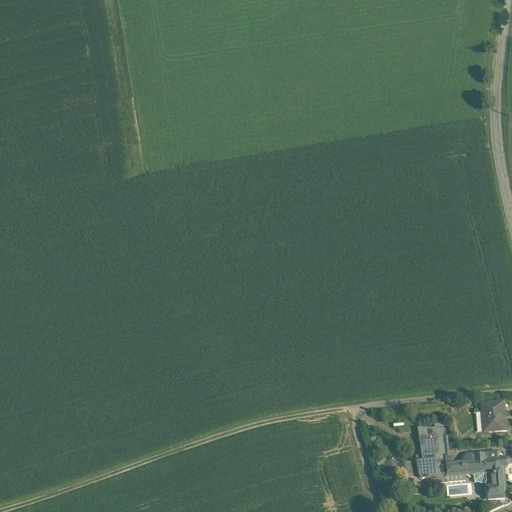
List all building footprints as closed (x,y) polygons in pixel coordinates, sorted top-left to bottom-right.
[(504,404),(482,406),(482,415),(487,415),(489,433),(506,432),(504,404)] [(419,430),(423,457),(423,462),(435,461),(446,460),(444,440),(444,434),(444,431),(419,430)] [(450,458),(448,440),(444,440),(446,460),(447,466),(463,464),(463,463),(462,463),(454,464),(454,461),(450,458)] [(488,501),(504,500),(504,494),(502,469),(505,468),(508,468),(511,465),(510,462),(507,460),(501,460),(496,461),(496,454),(471,456),(471,463),(463,463),(463,464),(447,466),(448,478),(474,476),(474,475),(477,475),(479,472),(483,472),(485,474),(486,483),(484,486),(485,498),(488,501)] [(383,458),(375,464),(380,469),(387,463),(383,458)] [(446,460),(435,461),(437,479),(448,478),(447,466),(446,460)] [(422,480),(437,479),(435,461),(423,462),(417,463),(420,477),(422,480)] [(396,462),(387,464),(389,474),(398,471),(396,462)] [(411,462),(398,464),(400,480),(414,478),(411,462)] [(474,475),(474,476),(475,483),(484,486),(486,483),(485,474),(483,472),(479,472),(477,475),(474,475)]
